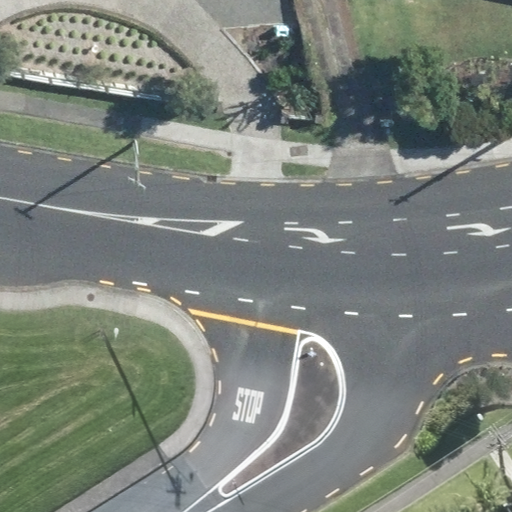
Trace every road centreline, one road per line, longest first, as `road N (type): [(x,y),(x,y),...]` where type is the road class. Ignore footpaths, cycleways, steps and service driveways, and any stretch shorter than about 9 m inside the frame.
road 1 (unclassified): [(387,236),(382,378),(357,450),(256,511)]
road 2 (unclassified): [(172,511),(185,471),(241,408),(259,233)]
road 3 (tertiary): [(259,233),(0,188)]
road 4 (tertiary): [(387,236),(259,233)]
road 5 (tertiary): [(511,234),(387,236)]
